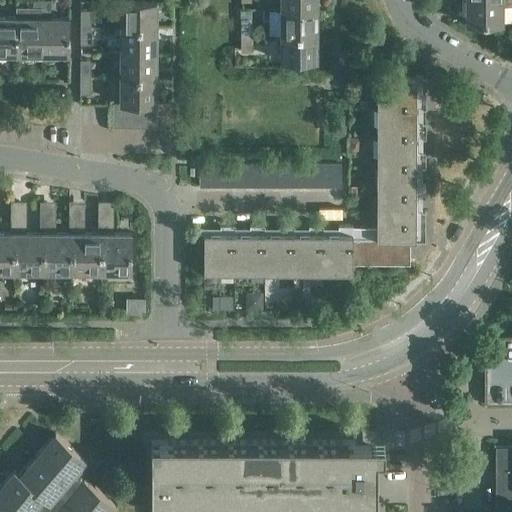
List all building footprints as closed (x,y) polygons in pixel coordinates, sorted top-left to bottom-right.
[(31,0),(32,16),(16,16),(15,53),(24,53),(24,58),(41,58),(41,0),(31,0)] [(50,0),(41,0),(41,58),(58,58),(58,54),(68,54),(68,17),(50,16),(50,0)] [(317,0),(279,0),(279,10),(317,10),(317,0)] [(511,0),(462,0),(463,15),(466,15),(466,22),(504,22),(504,5),(511,5),(511,0)] [(120,1),(120,27),(155,27),(155,1),(120,1)] [(81,9),(81,26),(91,26),(91,9),(81,9)] [(317,10),(279,10),(279,35),(317,35),(317,10)] [(0,57),(6,57),(6,53),(15,53),(16,16),(0,16),(0,57)] [(251,17),(242,17),(241,35),(251,35),(251,17)] [(81,26),(81,42),(90,43),(91,26),(81,26)] [(155,27),(120,27),(119,52),(155,52),(155,27)] [(251,35),(241,35),(241,50),(251,50),(251,35)] [(317,35),(279,35),(279,61),(317,61),(317,35)] [(155,52),(119,52),(119,77),(155,77),(155,52)] [(81,59),(81,77),(91,77),(91,59),(81,59)] [(377,76),(377,106),(425,106),(425,76),(377,76)] [(91,77),(81,77),(80,92),(90,92),(91,77)] [(155,77),(119,77),(119,103),(124,103),(135,103),(147,103),(155,103),(155,77)] [(112,103),(112,126),(112,127),(123,127),(124,103),(119,103),(112,103)] [(124,103),(123,127),(135,127),(135,103),(124,103)] [(135,103),(135,127),(147,127),(147,103),(135,103)] [(147,103),(147,127),(158,127),(158,103),(155,103),(147,103)] [(158,103),(158,127),(170,127),(170,103),(158,103)] [(377,106),(377,136),(425,136),(425,106),(377,106)] [(377,136),(377,166),(425,166),(425,136),(377,136)] [(337,165),(197,165),(196,187),(337,187),(337,165)] [(377,166),(376,196),(425,196),(425,166),(377,166)] [(376,196),(376,226),(424,226),(425,196),(376,196)] [(99,198),(99,217),(113,217),(114,199),(99,198)] [(13,271),(42,271),(42,234),(39,234),(20,234),(20,222),(10,222),(10,234),(13,234),(13,271)] [(71,271),(71,234),(68,234),(49,234),(49,222),(39,222),(39,234),(42,234),(42,271),(71,271)] [(71,271),(100,271),(100,234),(97,234),(78,234),(78,222),(68,222),(68,234),(71,234),(71,271)] [(100,234),(100,271),(130,271),(130,234),(107,234),(107,222),(97,222),(97,234),(100,234)] [(203,232),(203,236),(203,271),(233,271),(233,232),(233,223),(220,223),(220,232),(203,232)] [(233,232),(233,271),(263,271),(263,232),(263,223),(248,223),(248,232),(233,232)] [(263,232),(263,271),(293,271),(293,232),(293,223),(278,223),(278,232),(263,232)] [(293,232),(293,271),(322,272),(322,233),(323,223),(308,223),(308,232),(293,232)] [(322,233),(322,272),(352,272),(352,262),(352,227),(352,224),(338,223),(338,233),(322,233)] [(352,227),(352,262),(410,262),(410,238),(424,239),(424,226),(376,226),(352,227)] [(0,270),(13,271),(13,234),(10,234),(0,234),(0,270)] [(263,290),(245,290),(245,306),(263,307),(263,290)] [(212,293),(212,306),(232,306),(232,293),(212,293)] [(511,336),(484,337),(484,355),(484,374),(484,406),(511,406),(511,336)] [(0,511),(106,511),(114,503),(76,470),(86,459),(55,432),(19,475),(13,470),(0,484),(0,511)] [(355,440),(150,440),(151,448),(150,511),(376,511),(376,462),(376,454),(383,454),(383,440),(355,440)] [(511,511),(511,446),(497,447),(497,472),(496,511),(511,511)]
